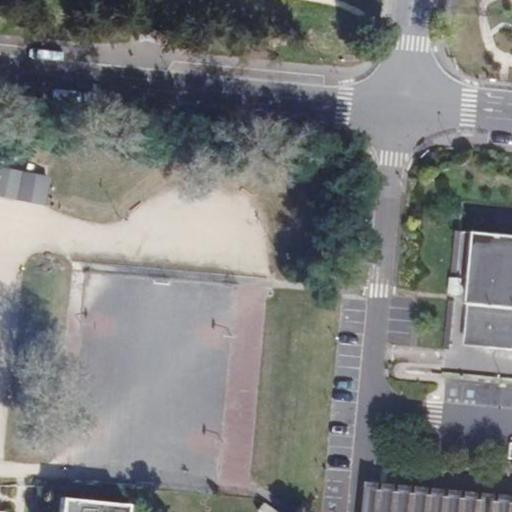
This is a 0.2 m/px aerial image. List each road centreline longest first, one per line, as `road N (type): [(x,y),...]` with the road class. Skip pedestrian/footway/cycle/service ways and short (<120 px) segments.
road 1 (residential): [(357,511),(395,106)]
road 2 (tertiary): [(395,106),(0,70)]
